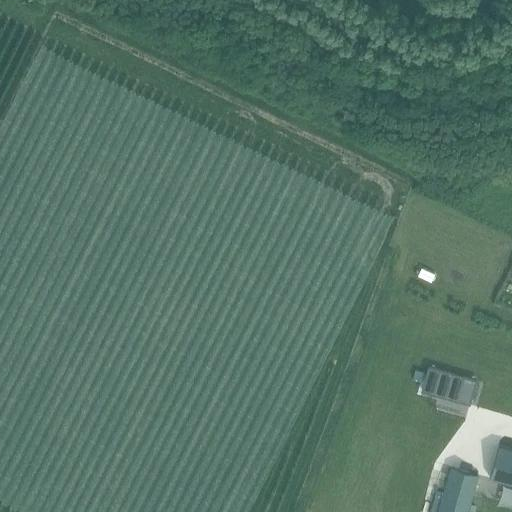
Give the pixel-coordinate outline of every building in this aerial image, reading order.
[(408,302),(394,349),(419,356),(433,309),(408,302)] [(499,349),(502,337),(487,334),(485,346),(499,349)] [(429,367),(422,391),(470,405),(477,380),(429,367)] [(511,450),(502,447),(491,480),(511,486),(511,450)] [(453,467),(438,511),(467,511),(480,476),(453,467)]
